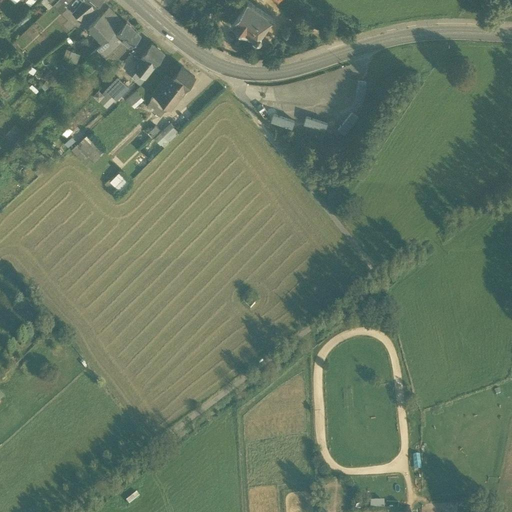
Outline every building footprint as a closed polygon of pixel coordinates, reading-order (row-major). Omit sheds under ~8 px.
[(53,5),(48,0),(46,2),(44,0),(42,0),(40,2),(48,10),(53,5)] [(58,0),(53,5),(58,11),(64,5),(69,0),(68,0),(58,0)] [(101,0),(83,0),(84,0),(73,14),(80,20),(99,2),(99,3),(101,0)] [(231,23),(245,34),(244,37),(246,40),(250,41),(253,39),(257,42),(259,41),(261,38),(261,35),(273,18),(247,0),(243,6),(240,4),(229,19),(232,21),(231,23)] [(64,5),(58,11),(61,14),(67,8),(64,5)] [(109,7),(99,16),(114,33),(124,24),(109,7)] [(100,39),(103,43),(111,35),(114,33),(99,16),(88,26),(100,39)] [(125,43),(130,47),(141,35),(127,21),(115,33),(122,40),(120,42),(123,45),(125,43)] [(117,41),(107,49),(109,52),(120,42),(122,40),(115,33),(114,33),(111,35),(117,41)] [(117,41),(111,35),(103,43),(107,49),(117,41)] [(97,48),(105,55),(109,52),(107,49),(103,43),(97,48)] [(141,55),(145,59),(154,66),(164,53),(151,43),(141,55)] [(63,58),(68,59),(71,51),(66,49),(63,58)] [(80,54),(71,51),(68,59),(68,60),(77,63),(80,54)] [(144,78),(154,66),(145,59),(135,71),(136,71),(144,78)] [(168,83),(178,91),(181,87),(185,90),(195,77),(181,66),(171,79),(168,83)] [(144,78),(136,71),(132,76),(134,78),(133,79),(139,85),(144,78)] [(170,109),(181,94),(178,91),(168,83),(171,79),(167,76),(152,94),(170,109)] [(106,90),(115,99),(128,87),(119,77),(106,90)] [(357,80),(354,101),(362,103),(366,81),(357,80)] [(115,99),(106,90),(102,94),(105,96),(100,101),(107,108),(115,99)] [(135,91),(125,99),(131,106),(132,105),(134,108),(143,100),(135,91)] [(170,109),(152,94),(150,101),(146,106),(160,117),(164,112),(170,109)] [(261,103),(257,107),(260,112),(265,108),(261,103)] [(351,111),(337,129),(344,134),(358,117),(351,111)] [(273,113),(270,121),(291,128),(294,120),(273,113)] [(306,115),(303,123),(324,130),(327,122),(306,115)] [(170,123),(159,133),(168,142),(176,134),(175,133),(177,131),(170,123)] [(3,135),(14,147),(26,135),(14,124),(3,135)] [(148,133),(152,137),(159,129),(155,125),(148,133)] [(62,133),(67,137),(73,130),(68,126),(62,133)] [(78,139),(84,135),(80,129),(74,133),(78,139)] [(168,142),(159,133),(154,138),(160,144),(161,143),(163,146),(168,142)] [(103,152),(87,134),(76,145),(92,162),(103,152)] [(66,146),(67,147),(74,140),(72,137),(67,141),(69,143),(66,146)] [(75,146),(71,149),(82,161),(86,157),(75,146)] [(34,170),(38,175),(46,168),(42,164),(34,170)] [(118,189),(120,191),(129,181),(119,171),(110,180),(110,181),(118,189)] [(118,189),(110,181),(110,180),(109,179),(104,183),(114,193),(118,189)] [(421,454),(412,455),(414,471),(422,470),(421,454)]
